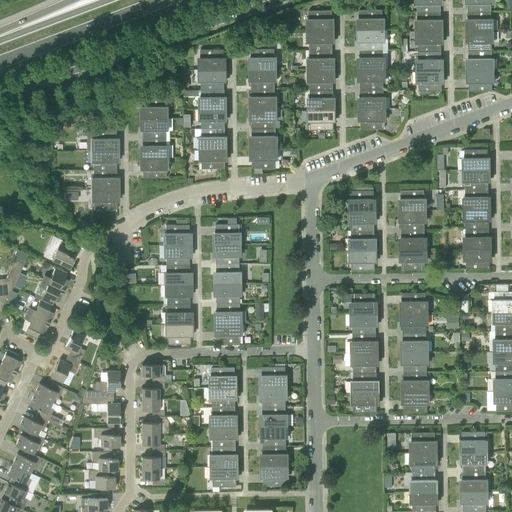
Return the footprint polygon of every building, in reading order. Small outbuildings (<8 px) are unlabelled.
[(417,0),(417,12),(440,11),(440,0),(417,0)] [(490,0),(467,0),(468,11),(491,11),(490,0)] [(359,30),(383,30),(382,9),(359,10),(359,30)] [(309,31),(332,30),(332,10),(308,10),(309,31)] [(418,31),(441,31),(440,11),(417,12),(418,31)] [(491,11),(468,11),(468,31),(491,31),(491,11)] [(309,50),(332,50),(332,30),(309,31),(309,50)] [(383,30),(359,30),(360,50),(383,49),(383,30)] [(418,51),(441,51),(441,31),(418,31),(418,51)] [(491,31),(468,31),(468,51),(491,51),(491,31)] [(251,49),(251,69),(274,69),(274,48),(251,49)] [(201,70),(224,69),(223,49),(200,50),(201,70)] [(383,49),(360,50),(360,69),(383,69),(383,49)] [(309,70),(332,70),(332,50),(309,50),(309,70)] [(418,71),(441,71),(441,51),(418,51),(418,71)] [(491,51),(468,51),(469,71),(492,70),(491,51)] [(201,89),(224,89),(224,69),(201,70),(201,89)] [(274,69),(251,69),(251,89),(275,88),(274,69)] [(383,69),(360,69),(360,89),(383,89),(383,69)] [(309,90),(333,90),(332,70),(309,70),(309,90)] [(492,70),(469,71),(469,91),(492,90),(492,70)] [(441,71),(418,71),(419,91),(442,91),(441,71)] [(275,88),(251,89),(251,108),(275,108),(275,88)] [(201,109),(224,108),(224,89),(201,89),(201,109)] [(383,89),(360,89),(360,109),(384,109),(383,89)] [(310,110),(333,109),(333,90),(309,90),(310,110)] [(143,98),(143,118),(166,118),(166,98),(143,98)] [(201,129),(224,128),(224,108),(201,109),(201,129)] [(275,108),(251,108),(252,128),(275,128),(275,108)] [(333,109),(310,110),(310,130),(333,129),(333,109)] [(384,109),(360,109),(361,129),(384,129),(384,109)] [(166,118),(143,118),(143,138),(166,138),(166,118)] [(202,148),(225,148),(224,128),(201,129),(202,148)] [(275,128),(252,128),(252,148),(275,148),(275,128)] [(93,150),(116,150),(116,130),(93,130),(93,150)] [(166,138),(143,138),(143,157),(166,157),(166,138)] [(225,168),(225,148),(202,148),(202,169),(225,168)] [(275,148),(252,148),(252,168),(255,168),(263,168),(275,168),(275,148)] [(465,170),(488,169),(488,149),(464,149),(465,170)] [(93,170),(116,170),(116,150),(93,150),(93,170)] [(166,157),(143,157),(143,178),(166,177),(166,157)] [(465,189),(488,189),(488,169),(465,170),(465,189)] [(93,189),(116,189),(116,170),(93,170),(93,189)] [(116,209),(116,189),(93,189),(93,209),(116,209)] [(465,209),(489,209),(488,189),(465,189),(465,209)] [(351,211),(374,210),(373,190),(350,191),(351,211)] [(401,190),(401,210),(424,210),(424,190),(401,190)] [(78,192),(64,192),(64,200),(78,200),(78,192)] [(465,229),(489,228),(489,209),(465,209),(465,229)] [(351,231),(374,230),(374,210),(351,211),(351,231)] [(424,210),(401,210),(401,230),(424,230),(424,210)] [(216,244),(239,244),(239,224),(216,224),(216,244)] [(165,225),(166,245),(189,245),(188,225),(187,225),(176,225),(165,225)] [(466,249),(489,248),(489,228),(465,229),(466,249)] [(351,250),(374,250),(374,230),(351,231),(351,250)] [(424,230),(401,230),(402,249),(425,249),(424,230)] [(73,247),(74,246),(61,240),(52,236),(43,256),(69,268),(74,257),(69,255),(73,247)] [(216,264),(239,264),(239,244),(216,244),(216,264)] [(189,245),(166,245),(166,265),(189,264),(189,245)] [(489,268),(489,248),(466,249),(466,269),(489,268)] [(425,249),(402,249),(402,270),(425,269),(425,249)] [(0,300),(5,303),(24,263),(28,254),(18,250),(14,258),(15,259),(5,281),(0,281),(0,300)] [(375,270),(374,250),(351,250),(352,270),(375,270)] [(189,264),(166,265),(166,284),(189,284),(189,264)] [(216,284),(240,283),(239,264),(216,264),(216,284)] [(45,275),(42,280),(64,291),(66,288),(65,288),(69,280),(65,278),(67,272),(56,267),(50,278),(45,275)] [(119,275),(120,284),(136,282),(136,273),(119,275)] [(64,291),(42,280),(39,286),(45,289),(40,299),(52,305),(54,299),(58,301),(62,294),(63,294),(64,291)] [(16,281),(13,286),(21,289),(24,284),(16,281)] [(217,303),(240,303),(240,283),(216,284),(217,303)] [(189,284),(166,284),(166,304),(189,304),(189,284)] [(511,291),(495,292),(495,312),(511,311),(511,291)] [(402,313),(426,313),(426,292),(402,293),(402,313)] [(352,294),(352,314),(375,314),(375,294),(352,294)] [(15,298),(9,295),(6,301),(13,304),(15,298)] [(52,305),(40,299),(35,310),(29,307),(27,313),(49,323),(50,320),(54,312),(49,310),(52,305)] [(217,323),(240,323),(240,303),(217,303),(217,323)] [(189,304),(166,304),(167,324),(190,324),(189,304)] [(265,311),(265,305),(256,304),(256,320),(265,320),(265,311)] [(511,311),(495,312),(496,331),(511,330),(511,311)] [(49,323),(27,313),(24,318),(30,321),(25,332),(37,337),(39,332),(43,334),(47,326),(48,326),(49,323)] [(403,332),(426,332),(426,313),(402,313),(403,332)] [(375,314),(352,314),(353,334),(376,333),(375,314)] [(459,316),(446,316),(446,328),(459,328),(459,316)] [(240,343),(240,323),(217,323),(217,344),(240,343)] [(190,324),(167,324),(167,344),(190,344),(190,324)] [(70,350),(67,356),(80,362),(85,350),(79,347),(84,335),(73,330),(64,348),(70,350)] [(511,330),(496,331),(496,351),(511,350),(511,330)] [(403,352),(426,352),(426,332),(403,332),(403,352)] [(376,333),(353,334),(353,353),(376,353),(376,333)] [(7,349),(0,363),(0,364),(16,372),(18,369),(17,369),(21,361),(17,359),(19,354),(18,354),(18,355),(7,350),(8,349),(7,349)] [(511,350),(496,351),(496,371),(511,370),(511,350)] [(403,372),(427,372),(426,352),(403,352),(403,372)] [(342,353),(333,353),(334,364),(343,364),(342,353)] [(376,353),(353,353),(353,373),(376,373),(376,353)] [(80,362),(67,356),(65,361),(59,359),(51,377),(62,382),(68,370),(74,373),(80,362)] [(0,364),(0,383),(4,386),(6,381),(10,382),(14,375),(15,375),(16,372),(0,364)] [(164,364),(159,364),(141,364),(141,366),(140,367),(140,370),(141,371),(141,376),(152,376),(152,382),(164,382),(164,364)] [(211,367),(212,388),(235,387),(234,367),(211,367)] [(262,387),(285,386),(285,367),(275,367),(262,367),(262,387)] [(95,382),(95,390),(86,390),(84,397),(113,397),(113,391),(119,390),(119,370),(107,371),(107,382),(95,382)] [(511,370),(496,371),(496,391),(511,390),(511,370)] [(404,392),(427,392),(427,372),(403,372),(404,392)] [(376,373),(353,373),(353,393),(377,392),(376,373)] [(39,383),(34,394),(52,402),(54,397),(58,398),(63,387),(51,382),(49,387),(39,383)] [(164,382),(152,382),(152,388),(141,388),(141,392),(140,393),(140,396),(141,397),(141,399),(159,399),(159,388),(164,388),(164,382)] [(262,406),(285,406),(285,386),(262,387),(262,406)] [(235,387),(212,388),(212,407),(235,407),(235,387)] [(511,390),(496,391),(497,411),(511,410),(511,390)] [(377,392),(353,393),(354,413),(377,413),(377,392)] [(427,392),(404,392),(404,412),(427,412),(427,392)] [(52,402),(34,394),(29,404),(39,409),(36,415),(48,420),(58,425),(61,419),(51,414),(53,409),(49,407),(52,402)] [(80,404),(83,398),(76,395),(75,398),(77,402),(80,404)] [(113,397),(84,397),(82,403),(97,403),(97,410),(107,410),(107,423),(120,423),(119,403),(113,403),(113,397)] [(159,399),(141,399),(141,400),(140,402),(140,404),(141,405),(141,410),(152,410),(152,416),(164,416),(164,410),(159,410),(159,399)] [(262,426),(285,426),(285,406),(262,406),(262,426)] [(235,407),(212,407),(212,427),(235,426),(235,407)] [(48,420),(36,415),(33,420),(24,416),(18,427),(33,433),(36,435),(39,429),(43,431),(48,420)] [(164,416),(152,416),(152,422),(142,422),(142,426),(140,428),(140,430),(142,432),(142,433),(159,433),(168,433),(168,421),(164,417),(164,416)] [(235,426),(212,427),(212,447),(235,446),(235,426)] [(263,446),(286,446),(285,426),(262,426),(263,446)] [(119,435),(113,435),(111,434),(111,428),(93,428),(93,437),(96,437),(96,439),(100,439),(100,446),(119,446),(119,435)] [(411,432),(412,452),(435,452),(435,432),(411,432)] [(462,432),(462,452),(486,452),(485,432),(462,432)] [(33,433),(30,439),(20,434),(15,445),(29,452),(33,454),(36,448),(40,450),(45,439),(36,435),(33,433)] [(159,433),(142,433),(142,434),(140,436),(140,438),(142,440),(142,444),(152,444),(152,450),(164,450),(164,444),(159,444),(159,433)] [(235,446),(212,447),(213,466),(235,466),(235,446)] [(263,466),(286,466),(286,446),(263,446),(263,466)] [(164,450),(152,450),(152,456),(142,456),(142,461),(140,462),(140,465),(142,466),(142,468),(159,467),(164,467),(164,450)] [(117,458),(111,458),(109,457),(109,451),(91,451),(91,461),(94,461),(96,462),(98,462),(98,469),(98,470),(106,470),(118,470),(117,458)] [(29,452),(27,457),(17,453),(12,464),(30,472),(32,467),(36,469),(42,458),(33,454),(29,452)] [(435,452),(412,452),(412,472),(435,472),(435,452)] [(486,452),(462,452),(463,471),(486,471),(486,452)] [(30,472),(12,464),(7,475),(17,479),(14,485),(26,490),(31,479),(27,477),(30,472)] [(235,466),(213,466),(213,487),(236,486),(235,466)] [(286,486),(286,466),(263,466),(263,486),(286,486)] [(159,467),(142,468),(142,469),(140,470),(140,473),(142,474),(142,479),(152,479),(152,485),(164,485),(164,478),(159,478),(159,467)] [(106,475),(106,470),(98,470),(98,469),(88,469),(88,479),(91,479),(93,480),(95,480),(95,488),(114,488),(114,476),(108,476),(106,475)] [(486,471),(463,471),(463,491),(486,491),(486,471)] [(435,472),(412,472),(412,491),(435,491),(435,472)] [(26,491),(26,490),(14,485),(8,482),(6,486),(7,486),(4,493),(10,496),(7,501),(7,502),(19,507),(18,507),(22,509),(27,499),(23,497),(26,491)] [(435,491),(412,491),(412,511),(436,511),(435,491)] [(486,491),(463,491),(463,511),(486,510),(486,491)] [(91,493),(91,498),(88,498),(88,505),(86,505),(84,507),(81,507),(80,511),(101,511),(101,509),(107,509),(107,498),(98,498),(98,493),(91,493)] [(7,502),(7,501),(1,499),(0,501),(0,511),(1,511),(0,511),(16,511),(18,507),(19,507),(7,502)]
